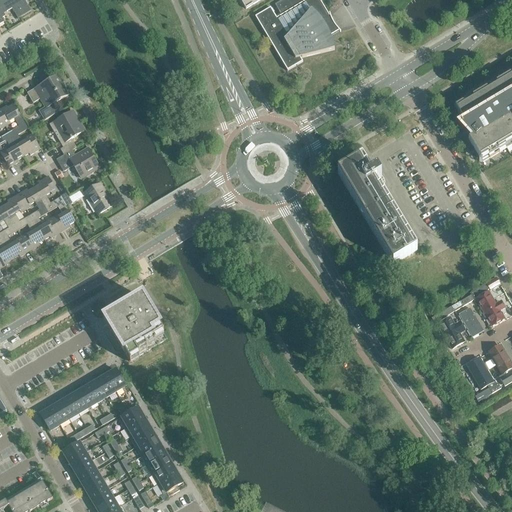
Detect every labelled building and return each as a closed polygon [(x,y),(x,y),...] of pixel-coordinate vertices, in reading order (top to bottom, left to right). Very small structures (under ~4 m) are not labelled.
[(0,0),(0,8),(13,0),(0,0)] [(12,9),(18,19),(31,12),(27,5),(28,4),(27,2),(25,2),(23,0),(13,0),(0,8),(0,15),(2,19),(2,18),(5,17),(4,14),(12,9)] [(239,0),(246,10),(261,0),(239,0)] [(303,62),(300,59),(334,50),(334,48),(333,46),(333,43),(332,40),(331,38),(330,36),(333,34),(333,35),(338,31),(340,33),(340,32),(339,30),(337,29),(336,27),(334,25),(333,23),(332,21),(331,19),(330,16),(330,14),(329,14),(329,16),(328,17),(317,0),(283,0),(275,6),(280,15),(276,17),(270,8),(255,18),(287,72),(303,62)] [(511,70),(461,101),(454,105),(466,125),(470,123),(472,136),(468,140),(482,163),(489,159),(511,145),(511,70)] [(34,90),(27,95),(33,104),(42,98),(48,108),(68,96),(57,77),(34,90)] [(7,107),(0,110),(0,118),(5,127),(10,124),(9,122),(14,119),(19,127),(17,128),(20,134),(28,130),(13,105),(8,109),(7,107)] [(77,149),(72,140),(84,133),(72,112),(49,125),(53,132),(56,131),(59,137),(57,139),(63,148),(60,150),(64,156),(77,149)] [(32,135),(26,139),(27,140),(23,143),(18,136),(20,134),(17,128),(9,133),(23,157),(29,154),(30,156),(40,150),(32,135)] [(18,161),(23,157),(9,133),(1,138),(5,144),(7,142),(11,150),(7,153),(6,151),(0,154),(9,169),(19,163),(18,161)] [(81,179),(99,169),(88,150),(83,152),(84,154),(81,155),(80,154),(76,157),(72,151),(56,161),(63,173),(74,166),(81,179)] [(338,174),(393,265),(417,251),(376,182),(382,179),(377,171),(371,175),(362,160),(338,174)] [(58,181),(63,178),(59,172),(55,174),(58,181)] [(39,185),(34,189),(48,213),(56,209),(52,203),(50,204),(46,196),(51,193),(52,195),(57,192),(48,178),(43,181),(38,184),(39,185)] [(96,215),(97,214),(113,204),(112,205),(101,187),(102,186),(102,185),(92,192),(89,187),(80,192),(69,198),(66,194),(60,197),(61,198),(66,207),(72,204),(86,195),(97,213),(96,214),(96,215)] [(39,211),(37,212),(41,218),(48,213),(34,189),(28,192),(27,190),(17,196),(26,211),(31,208),(30,206),(35,203),(39,211)] [(3,207),(17,232),(25,227),(22,221),(20,222),(15,215),(20,212),(21,214),(26,211),(17,196),(7,202),(9,204),(3,207)] [(57,216),(52,219),(60,234),(70,228),(69,226),(75,222),(66,207),(61,198),(52,203),(56,209),(58,207),(63,215),(58,218),(57,216)] [(0,226),(0,225),(0,223),(4,221),(8,229),(6,230),(10,236),(17,232),(3,207),(0,209),(0,226)] [(51,239),(55,237),(60,234),(52,219),(47,222),(48,224),(43,227),(38,219),(41,218),(37,212),(29,217),(44,241),(50,238),(51,239)] [(32,233),(27,236),(26,234),(21,238),(30,252),(39,246),(38,244),(44,241),(29,217),(22,221),(25,227),(27,226),(32,233)] [(21,238),(16,241),(17,242),(12,245),(8,238),(10,236),(6,230),(0,234),(0,237),(13,259),(19,256),(20,258),(30,252),(21,238)] [(0,269),(9,265),(7,263),(13,259),(0,237),(0,250),(1,252),(0,252),(0,269)] [(496,280),(495,278),(478,288),(479,288),(482,294),(490,290),(491,292),(501,287),(497,279),(496,280)] [(473,299),(482,294),(479,289),(470,294),(471,296),(473,299)] [(489,293),(476,301),(492,328),(505,320),(489,293)] [(454,313),(463,307),(474,301),(473,299),(471,296),(460,302),(451,307),(454,313)] [(105,321),(107,326),(108,326),(129,362),(167,340),(143,298),(119,313),(105,321)] [(434,324),(444,319),(454,313),(451,307),(431,319),(434,324)] [(472,309),(459,316),(473,340),(486,332),(472,309)] [(452,318),(441,324),(456,349),(467,343),(452,318)] [(511,366),(500,347),(488,354),(503,379),(511,373),(511,366)] [(481,360),(473,365),(487,389),(495,384),(481,360)] [(106,377),(116,393),(125,387),(115,371),(106,377)] [(504,387),(511,382),(511,375),(508,378),(501,382),(504,387)] [(106,377),(96,382),(106,399),(116,393),(106,377)] [(97,404),(106,399),(96,382),(87,388),(97,404)] [(491,395),(501,389),(498,384),(485,391),(483,386),(482,385),(471,391),(478,403),(491,395)] [(88,410),(97,404),(87,388),(78,393),(88,410)] [(79,415),(88,410),(78,393),(69,399),(79,415)] [(59,404),(69,421),(79,415),(69,399),(59,404)] [(60,426),(69,421),(59,404),(50,410),(60,426)] [(127,412),(132,408),(130,404),(124,407),(127,412)] [(121,415),(127,412),(124,407),(118,410),(121,415)] [(138,409),(118,420),(124,430),(144,418),(138,409)] [(50,432),(60,426),(50,410),(40,415),(50,432)] [(108,423),(114,419),(111,415),(105,418),(108,423)] [(102,426),(108,423),(105,418),(99,421),(102,426)] [(124,430),(130,440),(149,428),(144,418),(124,430)] [(90,434),(95,430),(92,426),(87,429),(90,434)] [(100,431),(103,436),(109,432),(106,427),(100,431)] [(130,440),(135,449),(155,437),(149,428),(130,440)] [(84,437),(90,434),(87,429),(81,432),(84,437)] [(100,431),(95,434),(97,439),(103,436),(100,431)] [(71,445),(77,441),(74,437),(68,440),(71,445)] [(135,449),(141,458),(160,446),(155,437),(135,449)] [(65,448),(71,445),(68,440),(62,443),(65,448)] [(113,449),(118,446),(114,441),(109,444),(113,449)] [(68,463),(85,453),(80,443),(63,453),(68,463)] [(106,454),(110,451),(107,445),(102,448),(106,454)] [(116,455),(121,452),(118,446),(113,449),(116,455)] [(141,458),(146,467),(166,456),(160,446),(141,458)] [(109,459),(114,457),(110,451),(106,454),(109,459)] [(91,462),(85,453),(68,463),(74,472),(91,462)] [(146,467),(152,477),(171,465),(166,456),(146,467)] [(124,468),(129,465),(125,459),(121,462),(124,468)] [(80,482),(96,472),(91,462),(74,472),(80,482)] [(117,472),(121,469),(118,464),(113,466),(117,472)] [(127,474),(132,471),(129,465),(124,468),(127,474)] [(152,477),(157,486),(177,474),(171,465),(152,477)] [(120,478),(125,475),(121,469),(117,472),(120,478)] [(102,481),(96,472),(80,482),(85,491),(102,481)] [(38,476),(36,473),(33,475),(38,482),(39,485),(43,483),(38,476)] [(166,494),(169,498),(179,492),(177,487),(183,484),(177,474),(157,486),(163,496),(166,494)] [(135,486),(140,483),(137,478),(132,481),(135,486)] [(107,490),(102,481),(85,491),(91,500),(107,490)] [(128,491),(133,488),(129,482),(124,485),(128,491)] [(43,483),(39,485),(7,504),(6,501),(3,497),(0,498),(0,499),(2,503),(0,504),(0,505),(3,510),(8,507),(11,511),(31,511),(53,500),(43,483)] [(138,492),(143,489),(140,483),(135,486),(138,492)] [(131,497),(136,494),(133,488),(128,491),(131,497)] [(96,510),(113,500),(107,490),(91,500),(96,510)] [(147,506),(152,503),(146,493),(141,496),(147,506)] [(139,510),(144,507),(138,497),(133,500),(139,510)] [(118,508),(113,500),(96,510),(97,511),(112,511),(121,507),(121,506),(118,508)]
